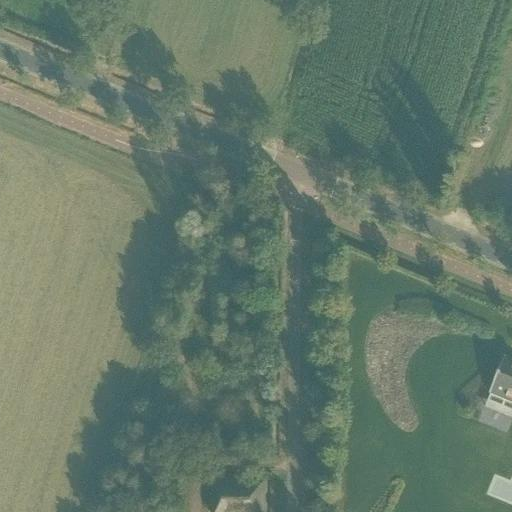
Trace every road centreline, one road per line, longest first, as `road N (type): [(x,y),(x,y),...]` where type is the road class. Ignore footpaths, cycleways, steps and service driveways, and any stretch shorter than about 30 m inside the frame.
road 1 (unclassified): [(291,511),(296,175)]
road 2 (secondary): [(296,175),(0,51)]
road 3 (secondary): [(511,262),(296,175)]
